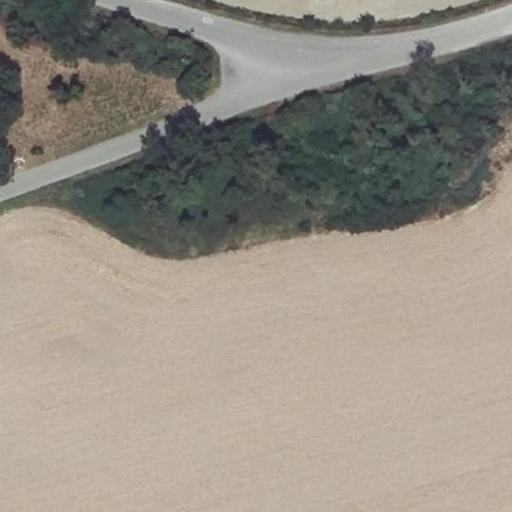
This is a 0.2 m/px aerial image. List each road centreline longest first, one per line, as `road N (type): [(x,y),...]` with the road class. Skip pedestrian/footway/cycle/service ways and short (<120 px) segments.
road 1 (unclassified): [(0,188),(315,74)]
road 2 (unclassified): [(118,0),(315,74)]
road 3 (unclassified): [(315,74),(511,8)]
